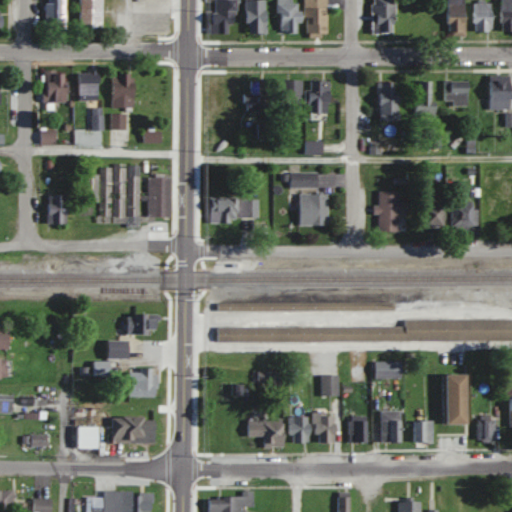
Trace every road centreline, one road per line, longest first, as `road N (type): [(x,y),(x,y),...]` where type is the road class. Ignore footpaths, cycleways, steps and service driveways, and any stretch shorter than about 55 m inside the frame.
road 1 (residential): [(511,55),(0,50)]
road 2 (residential): [(184,511),(188,0)]
road 3 (residential): [(511,249),(0,245)]
road 4 (residential): [(0,465),(511,465)]
road 5 (residential): [(352,251),(351,0)]
road 6 (residential): [(25,0),(26,244)]
